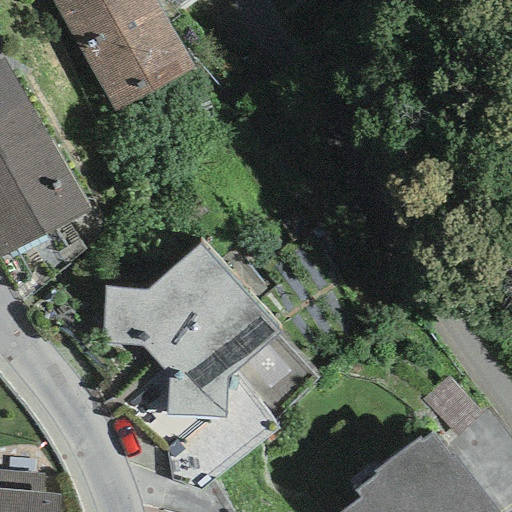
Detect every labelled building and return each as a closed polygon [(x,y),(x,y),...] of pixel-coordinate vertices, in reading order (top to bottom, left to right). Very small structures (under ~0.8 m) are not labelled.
[(153,0),(50,0),(113,112),(193,68),(153,0)] [(0,258),(86,211),(1,58),(0,58),(0,258)] [(225,378),(281,333),(201,244),(147,290),(104,287),(102,344),(141,347),(169,377),(168,416),(225,419),(225,378)] [(494,511),(453,458),(449,460),(430,436),(421,443),(418,439),(375,473),(378,476),(356,492),(362,499),(345,511),(494,511)] [(0,511),(57,511),(59,495),(42,495),(43,475),(0,471),(0,511)]
